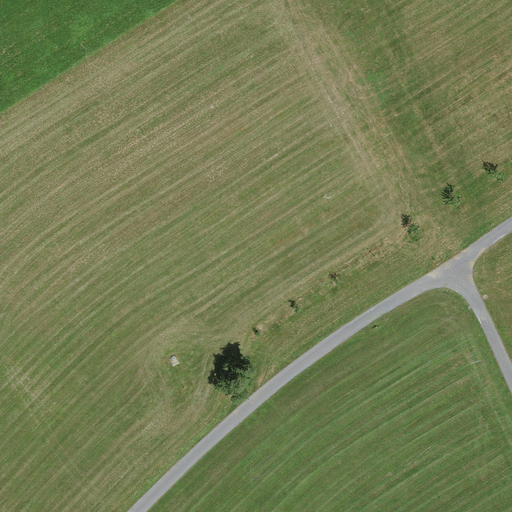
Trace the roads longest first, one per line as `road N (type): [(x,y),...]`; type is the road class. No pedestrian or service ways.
road 1 (track): [(449,269),(330,341),(238,411),(131,511)]
road 2 (track): [(449,269),(511,382)]
